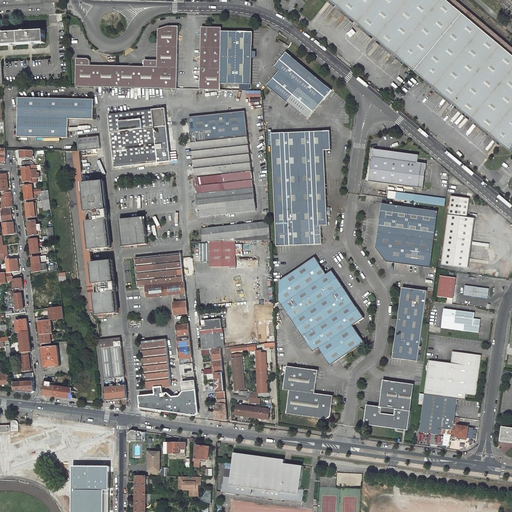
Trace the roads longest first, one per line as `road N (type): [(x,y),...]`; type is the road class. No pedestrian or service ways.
road 1 (unclassified): [(348,444),(358,378),(381,350),(387,298),(347,238),(363,124),(375,99)]
road 2 (residential): [(39,406),(15,168)]
road 3 (unclassified): [(375,99),(277,20),(236,7),(174,5)]
road 4 (unclassified): [(511,213),(375,99)]
road 5 (unclassified): [(482,463),(511,293)]
road 6 (residential): [(204,429),(187,260)]
road 7 (secondary): [(347,449),(482,469)]
road 8 (secondary): [(482,463),(348,444)]
road 9 (unknown): [(511,277),(471,270),(456,281),(466,293),(507,301)]
